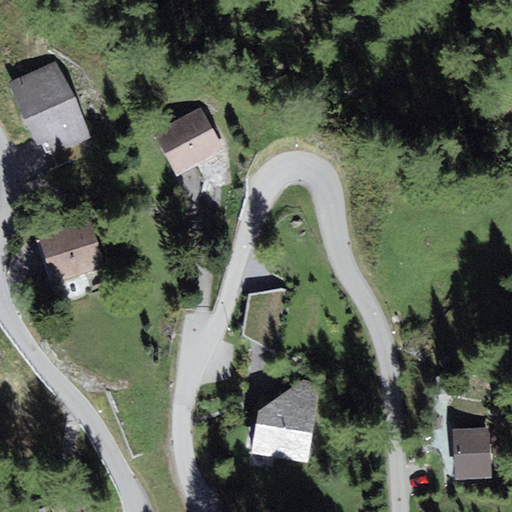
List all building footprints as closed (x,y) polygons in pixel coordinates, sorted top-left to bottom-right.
[(55,62),(9,83),(38,144),(48,139),(55,154),(90,138),(55,62)] [(203,108),(155,130),(175,173),(223,151),(203,108)] [(88,218),(38,235),(55,285),(105,268),(88,218)] [(277,355),(285,289),(248,295),(243,336),(277,355)] [(303,381),(259,411),(251,452),(308,462),(322,384),(303,381)] [(490,428),(454,430),(457,480),(493,477),(490,428)]
